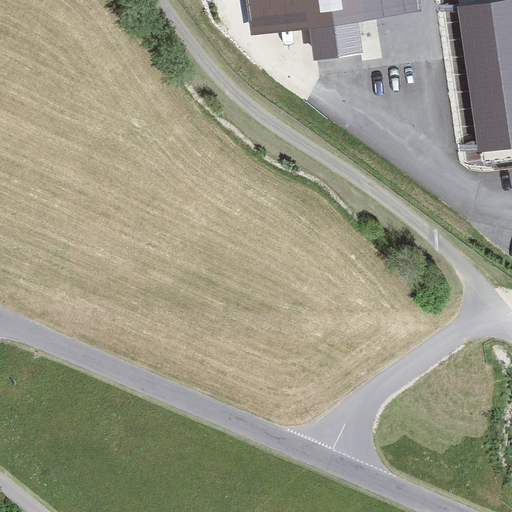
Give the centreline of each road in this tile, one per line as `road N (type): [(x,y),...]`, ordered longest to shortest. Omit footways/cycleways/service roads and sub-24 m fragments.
road 1 (unclassified): [(160,0),(241,100),(436,239),(493,311),(363,403),(330,460)]
road 2 (unclassified): [(0,321),(330,460)]
road 3 (unclassified): [(330,460),(449,511)]
